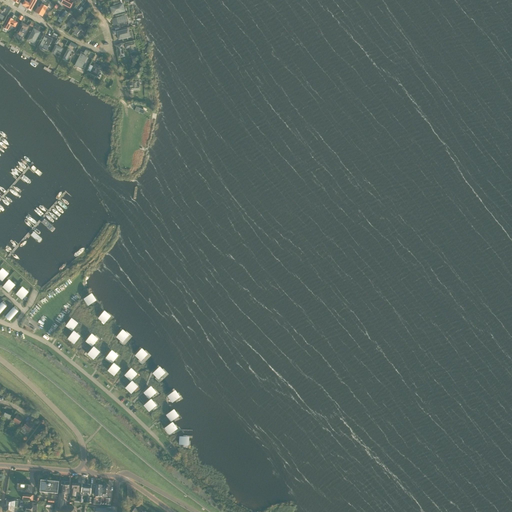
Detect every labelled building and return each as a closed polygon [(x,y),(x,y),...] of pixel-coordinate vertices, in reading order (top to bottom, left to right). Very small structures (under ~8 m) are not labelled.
[(30,11),(36,1),(34,0),(31,0),(29,4),(25,2),(23,5),(27,8),(27,9),(30,11)] [(67,0),(63,0),(61,4),(70,8),(74,1),(71,0),(69,0),(69,1),(67,0)] [(78,11),(79,10),(81,12),(83,9),(81,7),(86,2),(83,0),(76,9),(78,11)] [(42,5),(40,9),(38,8),(35,12),(42,16),(47,8),(42,5)] [(112,13),(113,15),(125,12),(123,5),(112,8),(113,12),(112,13)] [(66,11),(63,15),(61,14),(59,17),(61,18),(59,21),(62,23),(70,13),(66,11)] [(116,25),(128,22),(127,19),(125,20),(124,17),(112,20),(113,23),(115,23),(116,25)] [(8,18),(3,28),(7,30),(10,25),(14,27),(16,23),(12,21),(12,20),(8,18)] [(66,25),(72,30),(78,23),(72,18),(66,25)] [(88,19),(85,22),(90,28),(98,21),(95,18),(91,22),(88,19)] [(22,24),(16,34),(19,36),(21,33),(22,33),(25,34),(29,27),(22,24)] [(74,33),(76,36),(80,30),(84,33),(86,30),(80,25),(74,33)] [(117,32),(119,41),(130,38),(128,29),(117,32)] [(34,30),(27,41),(32,44),(34,41),(35,41),(40,33),(34,30)] [(46,51),(53,40),(45,36),(39,47),(46,51)] [(126,49),(129,48),(130,53),(134,52),(133,47),(136,47),(135,43),(125,45),(126,49)] [(51,53),(55,55),(57,52),(60,54),(63,49),(55,45),(51,53)] [(125,57),(122,45),(116,46),(119,58),(125,57)] [(62,60),(66,62),(72,51),(68,49),(62,60)] [(75,66),(81,70),(87,57),(81,54),(75,66)] [(101,68),(95,65),(90,74),(97,77),(100,71),(104,73),(105,69),(101,67),(101,68)] [(137,87),(137,82),(132,82),(133,86),(130,86),(130,91),(140,91),(140,87),(137,87)] [(43,173),(33,165),(29,169),(40,177),(43,173)] [(40,243),(31,234),(27,238),(36,247),(40,243)] [(3,288),(9,293),(14,287),(8,282),(3,288)] [(16,295),(22,300),(27,294),(22,289),(16,295)] [(84,300),(89,306),(95,302),(91,296),(84,300)] [(6,317),(10,321),(19,311),(15,307),(6,317)] [(104,313),(99,319),(105,324),(109,318),(104,313)] [(29,322),(26,320),(23,324),(34,331),(35,329),(28,324),(29,322)] [(71,320),(66,326),(72,331),(77,324),(71,320)] [(80,337),(74,332),(68,339),(74,344),(80,337)] [(117,338),(123,343),(128,337),(122,332),(117,338)] [(86,342),(92,347),(97,341),(91,336),(86,342)] [(99,353),(94,348),(88,355),(94,360),(99,353)] [(141,351),(136,356),(141,361),(146,356),(141,351)] [(111,353),(106,359),(112,363),(117,357),(111,353)] [(108,371),(114,376),(119,370),(113,365),(108,371)] [(153,374),(158,380),(164,374),(159,369),(153,374)] [(125,376),(131,381),(136,376),(130,370),(125,376)] [(131,381),(125,388),(131,393),(136,386),(131,381)] [(144,393),(149,399),(155,394),(150,388),(144,393)] [(168,397),(172,403),(179,398),(174,392),(168,397)] [(149,412),(155,407),(150,401),(144,406),(149,412)] [(13,412),(6,410),(4,415),(8,417),(7,419),(9,420),(13,412)] [(167,416),(171,422),(177,418),(173,411),(167,416)] [(16,424),(19,425),(23,419),(17,415),(14,420),(17,423),(16,424)] [(24,427),(27,429),(26,431),(28,432),(33,426),(27,422),(24,427)] [(165,429),(170,435),(176,430),(172,424),(165,429)] [(29,481),(25,481),(18,480),(17,488),(25,489),(24,492),(31,493),(32,486),(29,486),(29,481)] [(60,492),(59,495),(64,495),(65,488),(69,489),(70,483),(62,482),(61,488),(60,488),(60,492)] [(80,484),(73,483),(72,491),(71,491),(71,496),(74,496),(75,492),(79,492),(79,490),(80,490),(80,484)] [(91,485),(83,484),(82,493),(91,493),(91,485)] [(64,495),(59,495),(59,497),(59,501),(58,503),(58,506),(55,506),(54,511),(73,511),(74,508),(65,507),(65,501),(64,501),(64,495)] [(24,511),(31,511),(32,511),(37,511),(37,504),(33,503),(32,507),(25,507),(24,511)]
